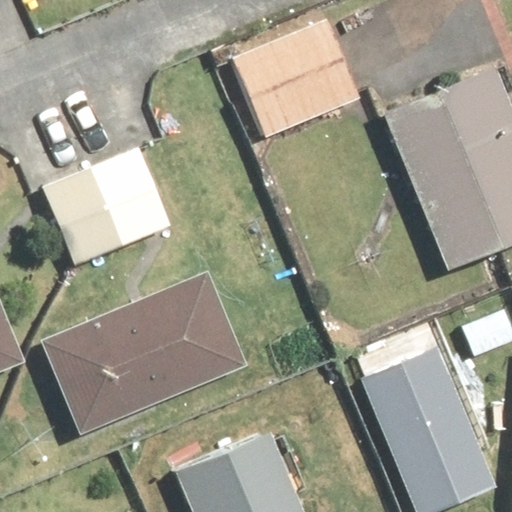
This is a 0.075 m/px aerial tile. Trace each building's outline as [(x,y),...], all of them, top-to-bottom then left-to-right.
[(323,19),(211,63),(244,147),(357,104),(323,19)] [(368,115),(433,283),(511,252),(511,136),(486,70),(368,115)] [(131,143),(29,188),(65,270),(167,226),(131,143)] [(193,276),(20,344),(58,439),(230,370),(193,276)] [(426,511),(486,484),(425,356),(354,389),(412,511),(426,511)] [(313,511),(274,423),(179,465),(200,511),(313,511)]
